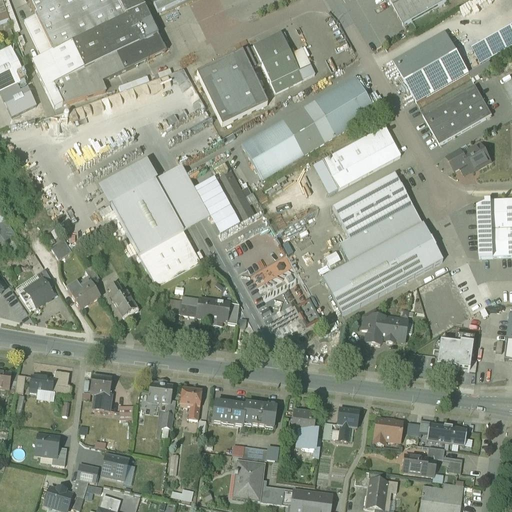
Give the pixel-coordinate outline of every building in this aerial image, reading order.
[(26,0),(35,18),(24,23),(41,59),(32,63),(55,111),(63,107),(106,94),(101,84),(165,54),(139,0),(26,0)] [(150,0),(157,14),(186,0),(150,0)] [(445,0),(387,0),(403,28),(447,3),(445,0)] [(6,13),(0,15),(0,27),(0,28),(10,24),(6,13)] [(8,26),(2,28),(8,44),(14,41),(8,26)] [(511,29),(472,52),(480,66),(511,47),(511,29)] [(445,33),(393,63),(417,105),(469,75),(445,33)] [(253,49),(261,67),(275,96),(303,83),(299,73),(291,57),(294,55),(293,53),(289,54),(280,36),(253,49)] [(253,49),(196,76),(222,129),(267,107),(250,72),(261,67),(253,49)] [(11,50),(0,54),(0,94),(26,82),(24,77),(25,76),(24,74),(22,74),(11,50)] [(294,55),(291,57),(299,73),(310,68),(302,51),(294,55)] [(489,63),(472,73),(475,78),(492,69),(489,63)] [(310,68),(299,73),(303,83),(315,77),(310,68)] [(355,80),(303,111),(324,146),(376,115),(355,80)] [(475,88),(423,118),(440,147),(492,117),(475,88)] [(303,111),(282,123),(303,158),(324,146),(303,111)] [(282,123),(241,148),(262,183),(303,158),(282,123)] [(384,129),(322,163),(338,192),(400,159),(384,129)] [(463,158),(467,166),(472,174),(473,174),(472,173),(478,170),(478,171),(490,164),(481,148),(463,158)] [(460,152),(446,160),(454,174),(467,166),(463,158),(460,152)] [(240,194),(224,166),(223,167),(228,175),(224,178),(218,182),(235,214),(247,207),(243,200),(250,196),(247,190),(240,194)] [(155,184),(157,183),(149,167),(102,193),(110,209),(155,184)] [(157,183),(155,184),(183,236),(207,222),(192,195),(179,171),(157,183)] [(394,177),(332,211),(349,242),(349,243),(412,209),(394,177)] [(213,183),(192,195),(207,222),(209,222),(219,240),(239,229),(213,183)] [(155,184),(110,209),(157,292),(201,267),(183,236),(155,184)] [(511,202),(491,203),(492,231),(511,230),(511,202)] [(486,206),(477,210),(479,260),(493,259),(492,231),(491,203),(485,203),(486,206)] [(254,220),(247,207),(235,214),(242,226),(254,220)] [(412,209),(349,243),(349,242),(339,248),(350,267),(422,228),(412,209)] [(17,239),(6,222),(0,226),(0,235),(6,246),(17,239)] [(350,267),(322,282),(342,318),(442,263),(435,250),(435,249),(431,241),(430,241),(423,227),(422,228),(350,267)] [(511,230),(492,231),(493,259),(511,258),(511,230)] [(63,242),(50,250),(59,263),(72,255),(63,242)] [(99,281),(91,269),(85,272),(92,284),(91,285),(92,285),(93,285),(99,281)] [(45,272),(36,278),(40,284),(42,282),(48,291),(54,288),(45,272)] [(40,284),(25,294),(20,297),(25,306),(31,302),(36,310),(53,298),(48,291),(42,282),(40,284)] [(71,298),(80,313),(100,300),(91,285),(81,292),(71,298)] [(124,296),(117,285),(108,290),(115,301),(112,303),(124,322),(138,314),(126,294),(124,296)] [(77,286),(67,292),(71,298),(81,292),(77,286)] [(229,306),(207,303),(205,310),(199,309),(197,321),(226,325),(226,327),(237,328),(239,308),(229,307),(229,306)] [(199,309),(181,307),(180,318),(197,321),(199,309)] [(374,312),(362,318),(360,332),(367,334),(369,321),(373,319),(375,319),(374,313),(374,312)] [(484,317),(477,316),(476,321),(472,321),(471,329),(481,331),(485,332),(488,318),(484,317)] [(373,319),(369,321),(367,334),(366,346),(380,348),(381,341),(376,340),(379,320),(375,319),(373,319)] [(407,324),(379,320),(376,340),(381,341),(386,341),(386,344),(393,345),(394,342),(404,344),(407,324)] [(471,329),(463,328),(461,336),(457,336),(455,351),(477,355),(481,331),(471,329)] [(11,376),(0,374),(0,391),(9,393),(11,376)] [(69,376),(54,374),(53,382),(54,382),(53,386),(68,388),(69,376)] [(25,379),(17,378),(15,396),(23,397),(25,379)] [(53,382),(31,379),(29,395),(37,396),(37,394),(51,396),(52,396),(53,386),(54,382),(53,382)] [(112,382),(92,379),(90,396),(95,397),(109,399),(110,398),(112,382)] [(159,387),(151,386),(149,403),(168,406),(169,406),(170,403),(172,389),(165,388),(165,385),(166,385),(166,384),(165,384),(165,385),(160,384),(159,384),(160,384),(159,387)] [(68,388),(53,386),(52,396),(51,396),(51,397),(70,400),(71,391),(70,388),(68,388)] [(202,393),(182,391),(180,409),(190,410),(199,411),(202,393)] [(109,399),(95,397),(93,411),(109,414),(111,398),(110,398),(109,399)] [(168,406),(166,417),(164,417),(162,430),(171,432),(173,418),(175,404),(170,403),(169,406),(168,406)] [(243,429),(243,427),(245,409),(215,405),(212,425),(243,429)] [(121,422),(135,422),(134,407),(120,408),(121,422)] [(246,407),(245,409),(243,427),(273,431),(276,411),(246,407)] [(199,411),(190,410),(189,422),(198,424),(199,411)] [(358,414),(339,412),(337,429),(340,429),(350,431),(356,432),(358,414)] [(315,417),(293,414),(291,432),(299,433),(313,435),(313,434),(315,417)] [(386,423),(377,422),(374,446),(384,447),(384,443),(399,445),(402,426),(393,424),(394,423),(386,423)] [(332,427),(324,426),(322,441),(330,442),(332,427)] [(415,427),(408,426),(407,438),(418,439),(419,430),(414,429),(415,427)] [(428,426),(426,444),(445,446),(447,429),(428,426)] [(350,431),(340,429),(338,443),(348,444),(349,439),(350,431)] [(461,431),(447,429),(445,446),(464,449),(466,434),(461,431)] [(313,435),(299,433),(298,444),(298,446),(299,448),(300,450),(301,451),(303,452),(306,453),(313,454),(314,454),(315,442),(316,434),(313,434),(313,435)] [(58,441),(37,438),(35,458),(52,460),(56,460),(57,451),(58,444),(58,441)] [(321,443),(315,442),(314,454),(313,454),(313,460),(319,460),(321,443)] [(268,453),(243,450),(242,461),(265,464),(266,464),(268,453)] [(444,453),(428,450),(427,458),(443,461),(444,453)] [(56,460),(52,460),(51,468),(64,470),(66,452),(57,451),(56,460)] [(178,458),(172,457),(170,477),(176,478),(178,458)] [(422,459),(413,457),(410,459),(405,458),(403,475),(416,477),(416,478),(432,480),(435,464),(427,462),(427,461),(423,461),(422,459)] [(128,463),(105,458),(101,479),(123,483),(128,463)] [(462,463),(450,461),(448,475),(460,477),(462,463)] [(238,464),(237,464),(235,476),(234,476),(234,478),(235,478),(232,501),(246,503),(260,505),(291,509),(290,511),(316,511),(317,506),(304,504),(305,496),(262,490),(264,468),(238,464)] [(97,472),(80,468),(77,483),(88,485),(94,486),(97,472)] [(368,476),(356,474),(354,488),(366,489),(368,476)] [(72,498),(70,501),(75,503),(76,499),(83,501),(88,485),(77,483),(76,483),(71,497),(72,498)] [(377,484),(370,483),(367,504),(365,504),(364,511),(366,511),(374,511),(375,511),(374,511),(388,511),(390,496),(396,496),(397,486),(377,483),(377,484)] [(442,492),(423,490),(419,511),(460,511),(463,489),(462,489),(455,488),(443,486),(442,492)] [(57,493),(50,491),(44,508),(56,511),(66,511),(70,501),(72,498),(71,497),(65,495),(65,493),(57,491),(57,493)] [(304,504),(317,506),(319,497),(305,496),(304,504)] [(329,511),(331,499),(319,497),(317,506),(316,511),(329,511)]
